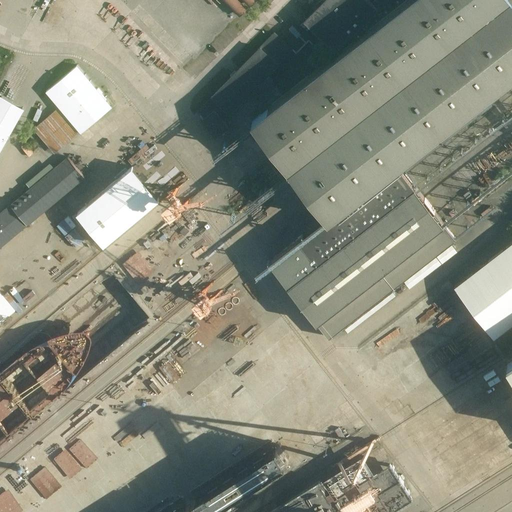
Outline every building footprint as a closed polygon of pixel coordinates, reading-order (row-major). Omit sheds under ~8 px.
[(229,0),(246,16),(260,0),(229,0)] [(511,0),(407,0),(386,16),(340,52),(254,120),(331,219),(270,264),(335,340),(461,243),(402,169),(511,80),(511,0)] [(368,0),(327,0),(307,20),(340,52),(386,16),(368,0)] [(142,30),(138,37),(143,40),(147,32),(142,30)] [(202,124),(213,139),(230,129),(224,120),(294,51),(275,35),(199,112),(206,121),(202,124)] [(79,68),(46,94),(82,137),(115,110),(79,68)] [(0,141),(20,104),(0,93),(0,141)] [(148,155),(153,150),(148,145),(143,150),(148,155)] [(0,217),(0,258),(7,267),(65,221),(57,211),(64,205),(70,211),(95,190),(70,158),(56,169),(52,165),(27,187),(32,192),(0,217)] [(76,216),(106,248),(163,201),(134,168),(76,216)] [(511,245),(364,360),(405,411),(511,327),(511,245)] [(0,326),(21,311),(0,284),(0,326)] [(90,307),(5,370),(9,384),(18,386),(13,380),(18,376),(23,377),(21,375),(36,364),(45,366),(47,366),(52,371),(50,379),(58,377),(61,382),(75,372),(73,365),(64,354),(63,350),(68,352),(74,359),(84,352),(91,353),(92,349),(95,347),(98,333),(102,334),(100,326),(97,325),(98,319),(97,316),(90,307)] [(126,397),(135,391),(130,384),(121,390),(126,397)]
